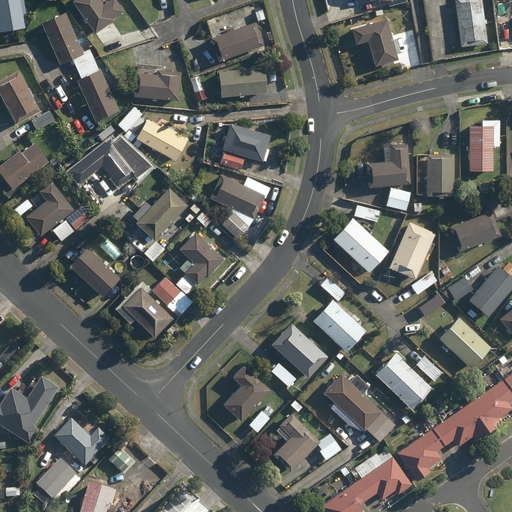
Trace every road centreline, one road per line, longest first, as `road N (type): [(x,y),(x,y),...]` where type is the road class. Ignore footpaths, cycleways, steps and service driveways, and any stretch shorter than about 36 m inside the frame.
road 1 (residential): [(322,117),(298,231),(151,403)]
road 2 (residential): [(151,403),(0,262)]
road 3 (residential): [(511,75),(322,117)]
road 4 (residential): [(261,511),(151,403)]
road 5 (residential): [(292,0),(322,117)]
